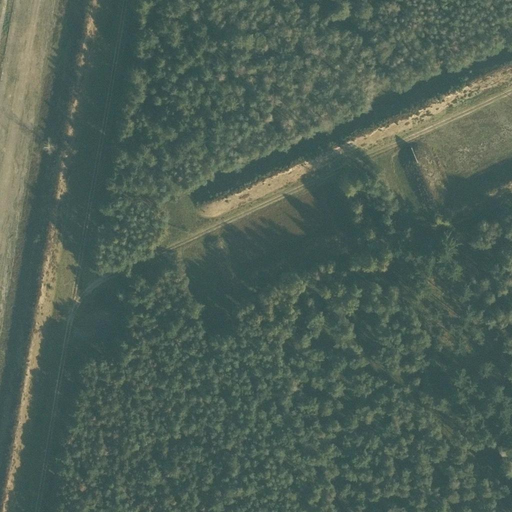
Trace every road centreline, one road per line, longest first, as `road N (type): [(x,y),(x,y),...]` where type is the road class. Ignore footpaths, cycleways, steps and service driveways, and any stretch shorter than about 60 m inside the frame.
road 1 (track): [(40,511),(129,0)]
road 2 (track): [(70,309),(111,275),(511,95)]
road 3 (track): [(0,182),(31,0)]
